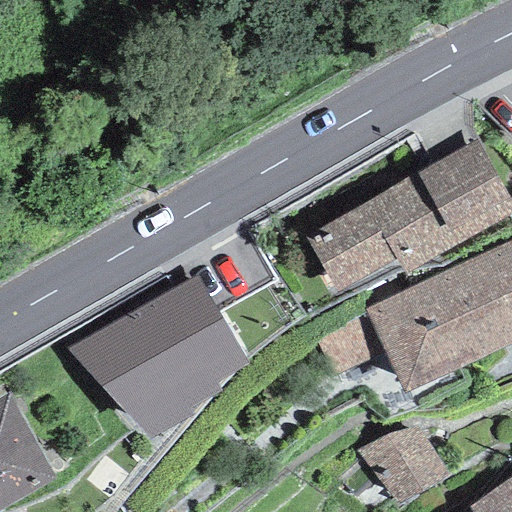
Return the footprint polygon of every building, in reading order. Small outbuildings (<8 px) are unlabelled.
[(511,204),(476,141),(304,240),(335,294),(394,260),(403,275),(511,212),(511,204)] [(511,239),(364,311),(385,355),(403,394),(511,344),(511,239)] [(196,273),(67,350),(148,440),(194,415),(190,411),(221,391),(216,383),(246,364),(196,273)] [(327,380),(385,355),(364,311),(316,345),(327,380)] [(7,394),(0,397),(0,510),(56,479),(7,394)] [(448,473),(418,426),(354,449),(396,506),(448,473)] [(511,511),(511,476),(468,507),(471,511),(511,511)]
